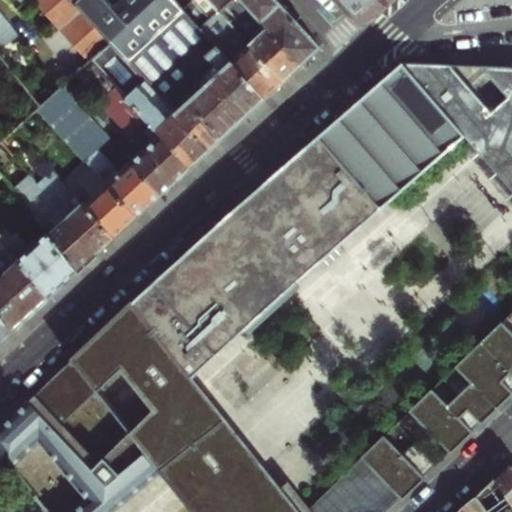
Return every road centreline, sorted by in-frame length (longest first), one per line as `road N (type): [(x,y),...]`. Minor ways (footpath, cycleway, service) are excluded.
road 1 (tertiary): [(0,384),(358,58)]
road 2 (residential): [(511,426),(422,511)]
